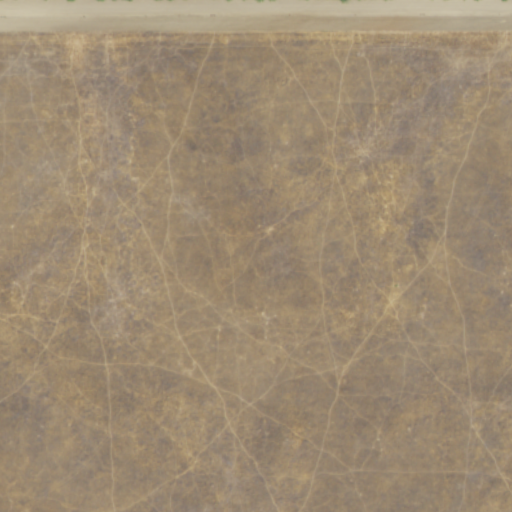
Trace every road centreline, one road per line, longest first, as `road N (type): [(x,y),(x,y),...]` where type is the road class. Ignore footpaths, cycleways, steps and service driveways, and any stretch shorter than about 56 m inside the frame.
road 1 (track): [(511,27),(0,28)]
road 2 (track): [(0,6),(511,5)]
